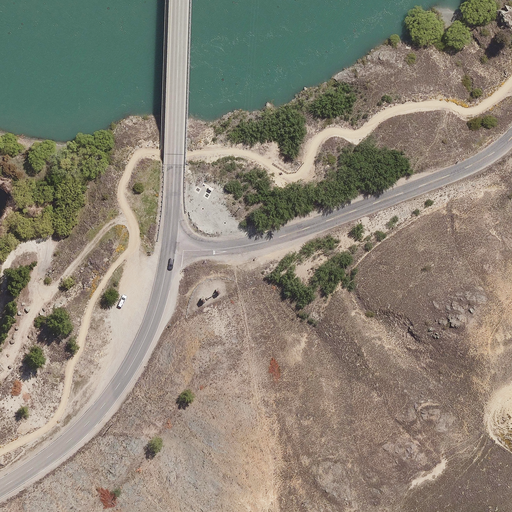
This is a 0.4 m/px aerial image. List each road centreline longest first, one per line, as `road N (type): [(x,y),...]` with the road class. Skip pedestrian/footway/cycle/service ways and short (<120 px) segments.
road 1 (tertiary): [(169,248),(266,241),(446,176),(511,137)]
road 2 (tertiary): [(0,488),(52,454),(104,404),(153,317),(169,248)]
road 3 (tertiary): [(169,248),(179,0)]
